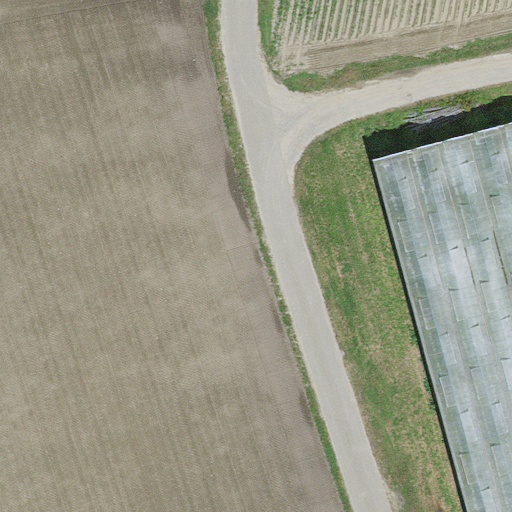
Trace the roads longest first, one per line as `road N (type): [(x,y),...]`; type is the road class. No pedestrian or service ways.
road 1 (track): [(392,511),(284,99),(274,0)]
road 2 (track): [(284,99),(511,60)]
